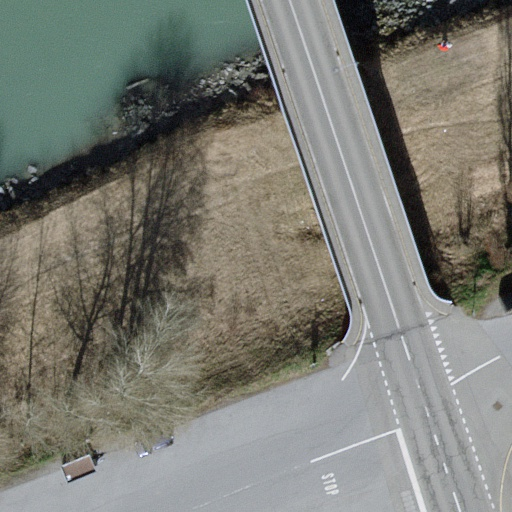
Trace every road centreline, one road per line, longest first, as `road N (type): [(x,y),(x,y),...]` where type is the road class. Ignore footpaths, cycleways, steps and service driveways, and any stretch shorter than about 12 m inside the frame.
road 1 (tertiary): [(427,409),(292,0)]
road 2 (unclassified): [(427,409),(191,511)]
